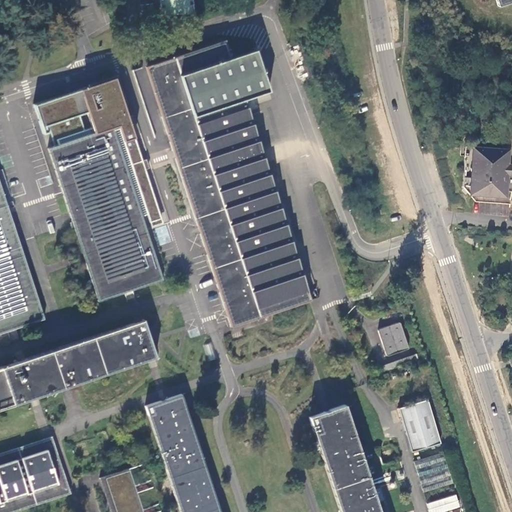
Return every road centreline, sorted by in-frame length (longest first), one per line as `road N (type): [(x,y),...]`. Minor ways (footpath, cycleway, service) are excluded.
road 1 (residential): [(0,100),(215,27),(255,22),(272,37),(353,242),(367,254),(386,255),(440,233)]
road 2 (tertiary): [(440,233),(401,120),(378,0)]
road 3 (tertiary): [(511,459),(475,344)]
